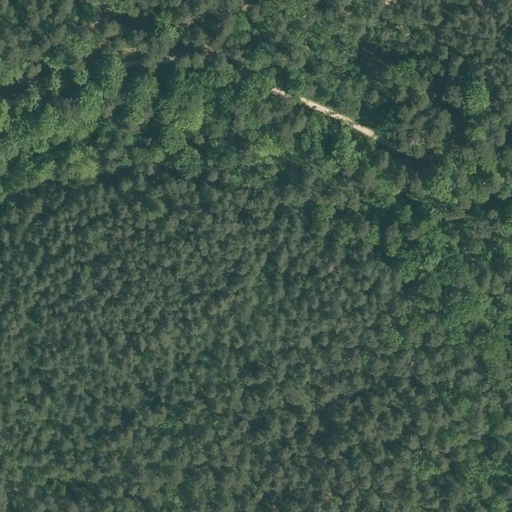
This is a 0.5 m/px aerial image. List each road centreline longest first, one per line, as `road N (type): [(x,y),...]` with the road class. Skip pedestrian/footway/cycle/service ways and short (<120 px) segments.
road 1 (track): [(0,108),(96,72),(169,61),(251,79),(411,153),(461,157),(511,143)]
road 2 (track): [(393,0),(461,157)]
